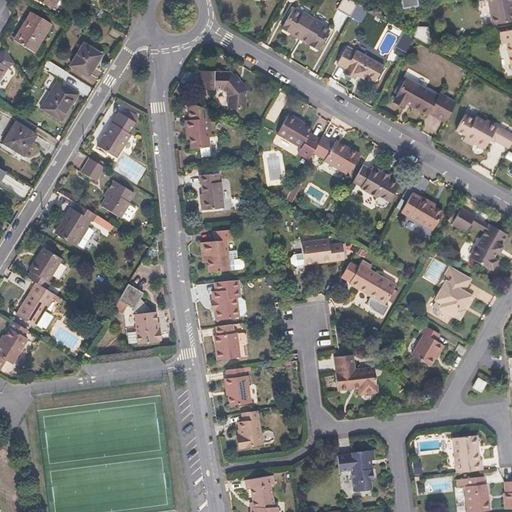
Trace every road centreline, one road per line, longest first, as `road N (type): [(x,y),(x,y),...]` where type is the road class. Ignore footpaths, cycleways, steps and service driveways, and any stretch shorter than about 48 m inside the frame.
road 1 (residential): [(167,43),(159,105),(178,296),(216,511)]
road 2 (residential): [(205,24),(511,205)]
road 3 (residential): [(0,257),(149,29)]
road 4 (residential): [(396,424),(442,417),(511,294)]
road 5 (residential): [(304,328),(320,431),(396,424)]
